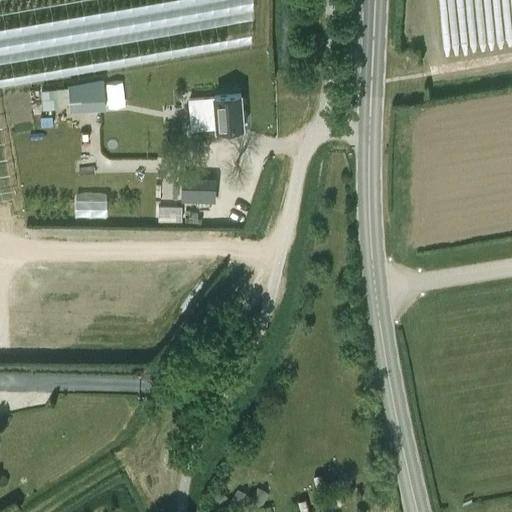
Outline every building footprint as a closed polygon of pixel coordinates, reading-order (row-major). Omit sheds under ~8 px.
[(105,107),(103,84),(103,78),(70,84),(70,87),(72,109),(105,107)] [(242,110),(241,94),(189,98),(191,128),(217,125),(217,127),(243,125),(243,120),(247,120),(246,110),(242,110)] [(217,181),(183,179),(183,198),(216,199),(217,181)] [(158,219),(181,220),(181,207),(158,206),(158,219)] [(250,501),(261,507),(268,494),(258,488),(250,501)] [(240,509),(248,496),(237,490),(229,503),(240,509)] [(217,492),(210,505),(220,511),(228,498),(217,492)]
